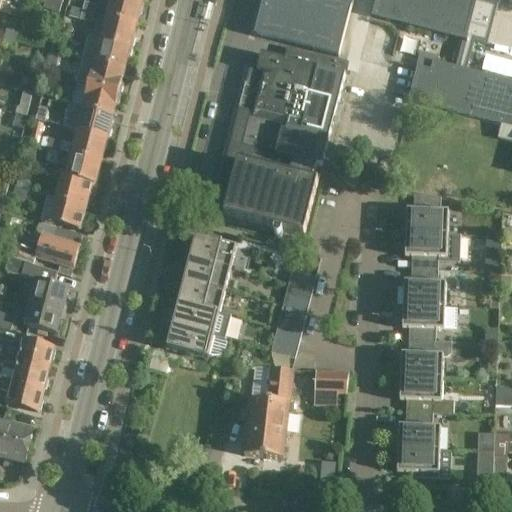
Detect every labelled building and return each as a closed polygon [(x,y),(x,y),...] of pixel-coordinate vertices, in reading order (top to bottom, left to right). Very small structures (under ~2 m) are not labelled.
[(110,0),(106,19),(137,27),(142,5),(122,0),(110,0)] [(340,59),(355,0),(264,0),(255,38),(340,59)] [(473,0),(378,0),(374,18),(465,41),(457,71),(436,66),(433,74),(420,71),(412,102),(511,128),(511,85),(467,74),(475,44),(489,47),(499,7),(473,0)] [(60,15),(62,6),(48,2),(46,11),(53,13),(60,15)] [(73,10),(95,16),(98,8),(75,2),(73,10)] [(93,26),(95,16),(73,10),(71,20),(93,26)] [(50,26),(52,17),(43,15),(40,23),(50,26)] [(131,50),(137,27),(106,19),(100,42),(131,50)] [(5,40),(17,42),(19,34),(7,31),(5,40)] [(83,62),(94,65),(125,73),(131,50),(100,42),(89,39),(83,62)] [(15,52),(17,42),(5,40),(3,49),(15,52)] [(61,56),(64,43),(52,40),(49,53),(61,56)] [(390,62),(390,49),(348,51),(348,64),(390,62)] [(49,53),(45,65),(57,68),(61,56),(49,53)] [(234,220),(275,230),(305,238),(319,184),(314,182),(318,167),(323,168),(347,77),(350,78),(353,67),(312,56),(309,68),(263,56),(259,71),(251,69),(220,186),(232,189),(225,217),(234,220)] [(89,87),(119,96),(125,73),(94,65),(89,87)] [(21,88),(33,91),(37,74),(26,71),(21,88)] [(82,111),(114,119),(119,96),(89,87),(82,111)] [(57,93),(49,91),(46,100),(55,102),(57,93)] [(108,142),(114,119),(82,111),(69,107),(63,130),(77,134),(108,142)] [(45,124),(48,113),(39,110),(36,122),(38,122),(45,124)] [(18,118),(15,130),(23,132),(26,120),(18,118)] [(45,125),(38,124),(32,146),(39,148),(45,125)] [(102,164),(108,142),(77,134),(73,147),(52,142),(50,151),(61,154),(71,156),(102,164)] [(32,169),(36,152),(28,150),(24,167),(32,169)] [(65,179),(97,187),(102,164),(71,156),(65,179)] [(62,178),(56,201),(87,209),(89,202),(93,203),(97,187),(65,179),(62,178)] [(27,193),(30,182),(18,179),(15,190),(27,193)] [(0,187),(0,209),(3,210),(8,189),(0,187)] [(15,190),(13,202),(24,205),(27,193),(15,190)] [(407,214),(406,237),(448,239),(449,215),(441,215),(441,202),(415,198),(414,214),(407,214)] [(81,233),(87,209),(56,201),(50,224),(81,233)] [(81,248),(84,238),(58,231),(55,241),(39,236),(36,245),(16,239),(10,260),(34,267),(36,260),(60,268),(58,277),(71,281),(73,272),(75,273),(81,248)] [(447,262),(448,239),(406,237),(405,261),(412,261),(412,273),(438,274),(439,262),(447,262)] [(237,249),(197,239),(191,262),(231,272),(237,249)] [(318,261),(304,257),(300,270),(315,273),(318,261)] [(225,294),(231,272),(191,262),(185,284),(225,294)] [(500,264),(485,264),(485,273),(500,274),(500,264)] [(55,287),(58,277),(24,266),(20,280),(35,284),(30,305),(64,314),(70,292),(55,287)] [(404,286),(403,309),(445,310),(446,287),(438,287),(438,274),(412,273),(411,286),(404,286)] [(313,293),(317,280),(293,274),(290,287),(313,293)] [(220,317),(225,294),(185,284),(179,306),(220,317)] [(287,296),(284,309),(308,315),(311,302),(287,296)] [(500,301),(491,300),(491,311),(499,312),(500,301)] [(64,314),(30,305),(24,327),(58,337),(64,314)] [(220,317),(179,306),(174,328),(214,339),(225,342),(231,319),(220,317)] [(304,327),(308,315),(284,309),(281,321),(304,327)] [(444,334),(445,310),(403,309),(403,332),(410,332),(409,345),(435,346),(436,333),(444,334)] [(0,314),(0,330),(12,333),(15,318),(0,314)] [(304,327),(281,321),(278,331),(302,338),(304,327)] [(174,328),(168,351),(208,361),(209,358),(212,358),(224,358),(228,345),(225,342),(214,339),(174,328)] [(298,350),(302,338),(278,331),(275,344),(298,350)] [(0,357),(5,358),(49,372),(55,350),(24,342),(22,352),(8,348),(7,349),(0,346),(0,357)] [(298,350),(275,344),(272,356),(295,362),(298,350)] [(402,357),(401,380),(443,382),(443,358),(435,358),(435,346),(409,345),(409,357),(402,357)] [(0,379),(14,384),(44,393),(49,372),(5,358),(3,369),(0,378),(0,379)] [(285,463),(295,374),(271,371),(267,404),(252,402),(246,458),(285,463)] [(348,397),(349,376),(316,374),(315,396),(348,397)] [(44,393),(14,384),(0,379),(0,391),(11,394),(8,405),(39,414),(44,393)] [(442,404),(443,382),(401,380),(400,404),(407,404),(406,416),(433,417),(453,418),(454,404),(442,404)] [(488,393),(497,393),(497,384),(488,384),(488,393)] [(511,391),(497,391),(496,408),(511,409),(511,391)] [(399,428),(398,452),(440,453),(441,430),(432,429),(433,417),(406,416),(406,429),(399,428)] [(0,441),(30,449),(35,431),(0,422),(0,441)] [(511,438),(495,438),(495,455),(494,463),(508,463),(511,458),(511,457),(511,438)] [(0,458),(26,465),(30,449),(0,441),(0,458)] [(438,490),(440,453),(398,452),(397,475),(410,475),(410,488),(438,490)] [(478,485),(493,486),(494,463),(495,455),(479,454),(478,485)] [(494,463),(493,486),(493,488),(507,489),(508,463),(494,463)]
